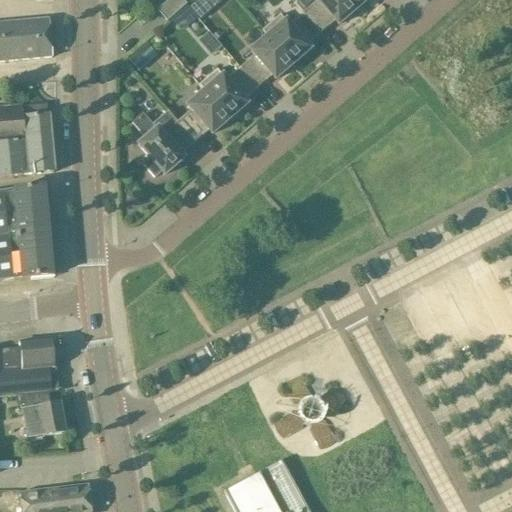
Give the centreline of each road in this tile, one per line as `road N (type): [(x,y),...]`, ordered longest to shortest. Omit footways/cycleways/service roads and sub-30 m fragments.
road 1 (residential): [(90,262),(149,256),(448,0)]
road 2 (residential): [(346,308),(113,428)]
road 3 (tertiary): [(90,262),(84,0)]
road 4 (residential): [(346,308),(457,511)]
road 5 (residential): [(511,221),(346,308)]
road 6 (tertiary): [(113,428),(93,302)]
